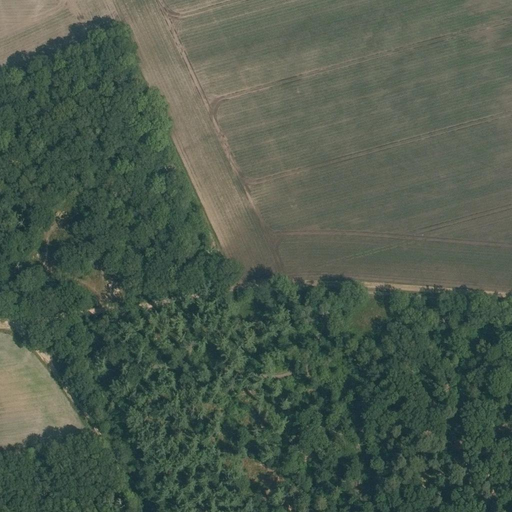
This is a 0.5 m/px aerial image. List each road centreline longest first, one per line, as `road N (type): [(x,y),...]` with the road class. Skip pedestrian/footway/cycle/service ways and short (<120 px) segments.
road 1 (track): [(6,325),(305,283),(511,297)]
road 2 (track): [(138,511),(68,391),(6,325)]
